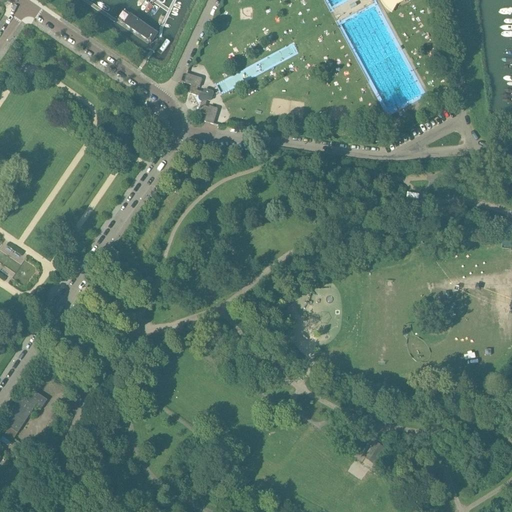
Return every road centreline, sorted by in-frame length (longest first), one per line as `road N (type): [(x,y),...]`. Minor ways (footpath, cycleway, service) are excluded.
road 1 (unclassified): [(0,396),(177,130)]
road 2 (unclassified): [(396,154),(177,130)]
road 3 (unclassified): [(163,100),(25,5)]
